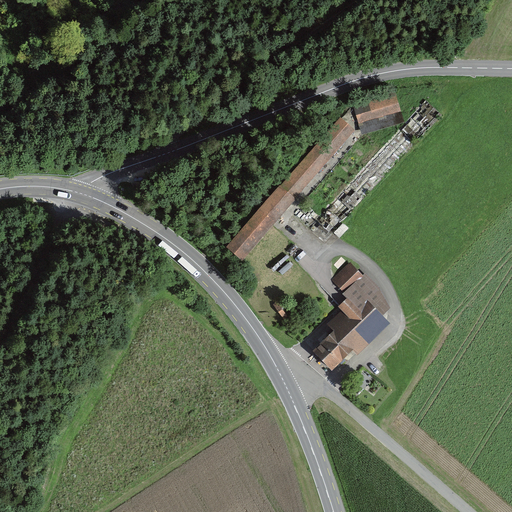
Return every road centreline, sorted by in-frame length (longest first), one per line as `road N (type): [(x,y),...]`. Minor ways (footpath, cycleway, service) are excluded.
road 1 (tertiary): [(511,69),(431,68),(359,79),(113,171),(78,193)]
road 2 (secondary): [(78,193),(133,218),(196,264),(277,368)]
road 3 (track): [(364,0),(160,155)]
road 4 (unclassified): [(328,389),(468,511)]
road 5 (track): [(78,193),(0,341)]
